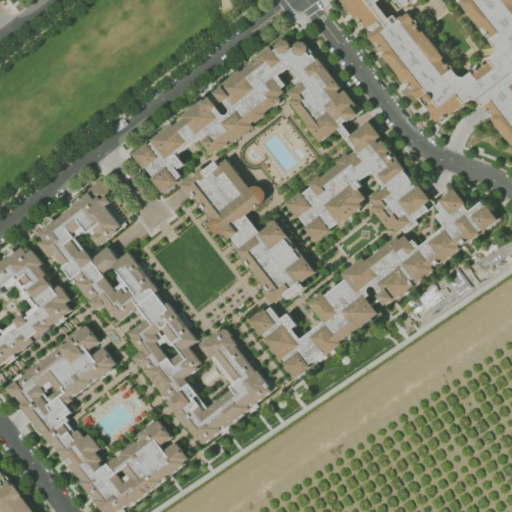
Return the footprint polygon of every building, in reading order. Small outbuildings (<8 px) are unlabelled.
[(511,0),(511,141),(492,117),(494,116),(489,111),(488,112),(487,110),(488,109),(485,105),(484,107),(478,99),(471,98),(464,103),(464,104),(452,114),(451,112),(447,115),(448,117),(446,118),(446,117),(437,123),(431,114),(433,113),(422,97),(418,100),(412,91),(414,89),(412,86),(410,87),(408,85),(410,84),(406,79),(404,81),(383,54),(385,52),(382,48),(379,49),(377,46),(379,45),(377,42),(375,44),(369,35),(384,24),(380,18),(367,28),(363,22),(360,24),(358,21),(360,20),(358,17),(356,19),(342,0),(511,0)] [(360,114),(350,121),(348,119),(343,123),(352,135),(370,121),(382,136),(377,140),(379,143),(383,140),(391,150),(388,153),(390,156),(392,154),(394,157),(392,159),(395,162),(398,159),(406,169),(404,170),(417,186),(419,184),(432,200),(426,205),(429,209),(416,219),(419,223),(407,232),(404,228),(399,233),(394,227),(390,230),(372,207),(376,204),(371,198),(383,189),(385,187),(373,171),(359,181),(363,186),(360,188),(368,198),(362,203),(364,206),(341,224),(339,222),(331,228),(333,231),(318,243),(306,228),(309,226),(301,216),(299,218),(287,203),(302,192),(304,194),(312,187),(310,184),(320,175),(322,177),(340,163),(338,161),(349,153),(350,155),(356,151),(357,152),(358,151),(339,128),(321,142),(309,126),(310,126),(290,100),(294,98),(289,92),(298,85),(296,81),(300,78),(293,69),(287,68),(279,75),(286,85),(283,88),(286,92),(280,96),(283,100),(266,113),(268,115),(257,123),(256,121),(253,123),(256,127),(235,144),(232,140),(229,142),(231,144),(220,152),(219,151),(213,155),(203,141),(204,140),(202,137),(179,154),(186,164),(181,168),(178,165),(175,167),(182,176),(178,179),(180,181),(164,193),(153,178),(155,177),(148,167),(146,169),(134,154),(149,142),(151,145),(154,142),(152,139),(174,123),(175,125),(185,118),(183,115),(201,101),(203,103),(211,96),(211,97),(216,93),(223,87),(221,85),(241,70),(243,71),(258,60),(256,58),(271,46),(275,50),(278,48),(278,42),(283,39),(288,40),(292,44),(291,48),(295,48),(295,44),(300,41),(305,42),(309,46),(313,51),(313,54),(318,60),(320,58),(342,87),(338,90),(341,94),(346,90),(359,107),(362,110),(359,113),(360,114)] [(262,182),(263,182),(264,183),(265,183),(266,184),(267,185),(268,185),(268,186),(269,187),(269,188),(270,188),(270,189),(270,190),(271,190),(271,191),(271,192),(271,193),(272,193),(272,194),(272,195),(272,196),(272,197),(272,198),(271,198),(271,199),(271,200),(271,201),(270,202),(270,203),(269,204),(268,205),(259,212),(256,208),(247,215),(261,233),(277,220),(289,236),(304,256),(317,271),(302,283),(305,287),(290,299),(287,295),(279,301),(278,300),(274,303),(264,291),(267,288),(266,287),(267,286),(251,265),(249,266),(247,262),(247,261),(238,250),(242,247),(234,237),(230,240),(225,233),(224,233),(223,233),(222,233),(221,234),(220,234),(219,233),(218,233),(217,233),(216,232),(215,232),(214,231),(213,230),(212,229),(212,228),(211,227),(211,226),(211,225),(211,224),(211,223),(211,222),(211,221),(211,220),(212,220),(212,219),(212,218),(213,218),(213,217),(206,208),(205,209),(202,205),(203,204),(197,196),(196,197),(194,195),(192,197),(182,185),(185,182),(184,181),(193,174),(196,171),(196,172),(203,166),(206,170),(217,161),(220,165),(228,159),(248,184),(249,184),(249,183),(250,183),(251,182),(252,182),(253,182),(253,181),(254,181),(255,181),(256,181),(257,181),(258,181),(259,181),(260,181),(261,181),(261,182),(262,182)] [(115,200),(131,221),(119,230),(119,231),(100,246),(93,236),(94,235),(91,231),(89,233),(86,229),(75,237),(93,260),(110,246),(120,260),(130,252),(140,264),(143,262),(153,275),(150,278),(159,290),(156,292),(166,305),(169,302),(179,315),(182,313),(192,326),(190,328),(199,341),(191,347),(203,363),(198,366),(199,368),(185,379),(209,408),(233,389),(232,387),(234,384),(213,357),(211,359),(201,345),(220,330),(221,332),(226,328),(227,330),(228,329),(233,335),(232,336),(239,345),(237,346),(257,372),(259,370),(269,383),(267,385),(272,391),(250,408),(251,409),(230,425),(231,426),(223,432),(222,430),(204,444),(201,439),(199,440),(189,427),(187,428),(167,402),(169,401),(144,369),(147,366),(145,363),(141,366),(135,357),(142,352),(132,339),(134,338),(130,333),(145,321),(136,309),(120,320),(117,316),(115,317),(106,305),(98,310),(91,302),(93,300),(90,297),(89,298),(78,283),(78,282),(75,278),(74,279),(65,267),(55,254),(51,257),(40,243),(45,240),(39,233),(47,227),(46,225),(54,219),(56,221),(74,207),(72,205),(82,197),(82,198),(90,192),(88,190),(101,179),(114,195),(109,199),(111,202),(115,200)] [(465,201),(467,203),(464,205),(469,211),(481,202),(485,206),(487,205),(492,210),(495,208),(505,220),(487,234),(484,231),(482,229),(479,231),(481,233),(471,241),(468,238),(466,240),(466,242),(463,244),(462,243),(459,245),(461,249),(445,262),(442,258),(439,261),(440,262),(436,265),(435,263),(432,266),(435,269),(418,282),(414,277),(411,280),(413,283),(415,285),(394,301),(393,300),(386,305),(381,299),(373,305),(379,313),(357,330),(357,329),(341,341),(343,344),(327,356),(325,354),(315,362),(314,361),(309,364),(311,366),(305,371),(308,374),(295,383),(285,371),(289,368),(285,363),(287,362),(284,358),(282,360),(266,339),(268,337),(265,333),(263,335),(251,320),(266,309),(268,311),(272,307),(282,320),(284,318),(290,313),(298,324),(293,328),(302,339),(324,322),(310,303),(323,292),(326,296),(347,279),(343,274),(364,257),(367,261),(398,236),(401,239),(406,235),(411,242),(414,239),(420,247),(446,227),(437,216),(442,212),(437,206),(442,202),(440,200),(453,190),(450,187),(456,183),(468,199),(465,201)] [(0,366),(0,263),(7,258),(7,257),(14,251),(16,253),(24,247),(29,253),(33,249),(45,263),(41,266),(51,279),(48,282),(55,290),(61,285),(72,299),(67,303),(72,310),(67,314),(69,315),(59,323),(57,322),(52,326),(53,328),(39,339),(36,334),(32,337),(36,341),(22,352),(21,351),(16,355),(15,354),(0,366)] [(105,511),(81,482),(84,480),(81,476),(80,477),(75,472),(74,473),(61,456),(62,455),(58,449),(59,448),(55,444),(53,446),(21,405),(24,403),(18,396),(16,397),(9,388),(18,380),(18,381),(29,372),(28,371),(61,346),(62,348),(73,339),(71,336),(82,327),(83,329),(88,325),(101,342),(91,349),(95,354),(105,347),(118,363),(113,367),(114,369),(100,380),(98,377),(72,398),(74,400),(68,405),(73,412),(67,416),(70,420),(68,421),(76,432),(80,429),(86,437),(91,434),(102,448),(98,452),(104,460),(100,462),(104,467),(116,457),(117,458),(122,454),(121,453),(137,441),(137,442),(142,438),(139,434),(154,422),(155,424),(160,420),(173,437),(162,445),(166,449),(176,441),(189,458),(184,462),(186,464),(172,475),(171,473),(167,476),(167,477),(162,481),(162,482),(136,503),(136,502),(130,506),(128,504),(123,509),(124,510),(121,511),(105,511)] [(0,511),(0,467),(14,485),(15,485),(36,511),(37,511),(0,511)]
